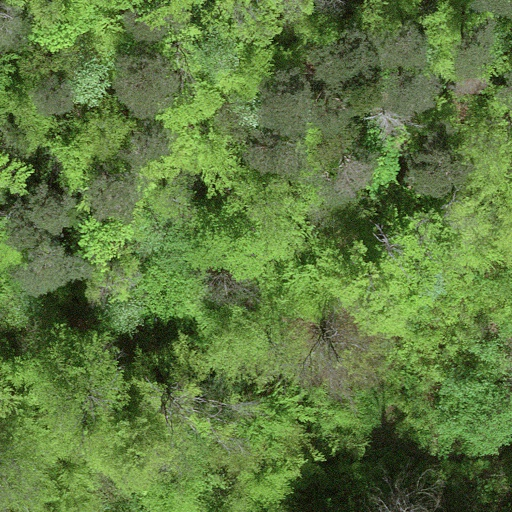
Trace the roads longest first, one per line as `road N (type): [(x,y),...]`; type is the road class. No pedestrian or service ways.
road 1 (track): [(253,511),(383,407),(381,381),(396,349),(433,312),(511,263)]
road 2 (track): [(511,439),(432,448),(402,433),(383,407)]
